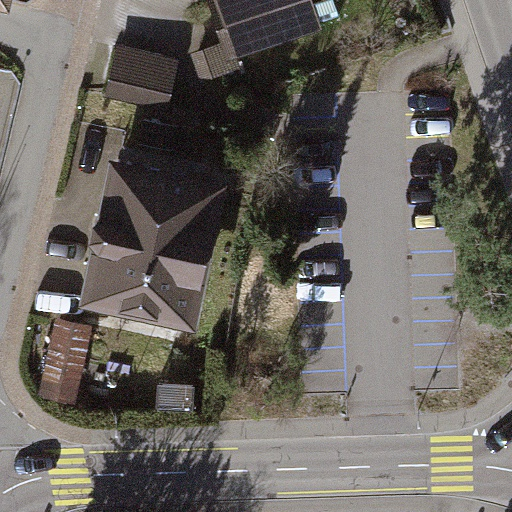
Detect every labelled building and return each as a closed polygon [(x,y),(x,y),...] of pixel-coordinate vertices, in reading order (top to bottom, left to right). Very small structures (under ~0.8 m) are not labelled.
[(0,0),(0,5),(12,8),(13,0),(0,0)] [(218,0),(228,28),(220,31),(224,43),(229,61),(240,58),(323,30),(313,1),(315,0),(218,0)] [(229,61),(224,43),(192,54),(203,84),(242,68),(240,58),(229,61)] [(182,60),(120,45),(108,98),(169,112),(182,60)] [(180,127),(146,120),(141,144),(176,151),(180,127)] [(233,183),(115,158),(83,308),(202,333),(233,183)] [(95,326),(57,318),(40,397),(77,405),(95,326)]
